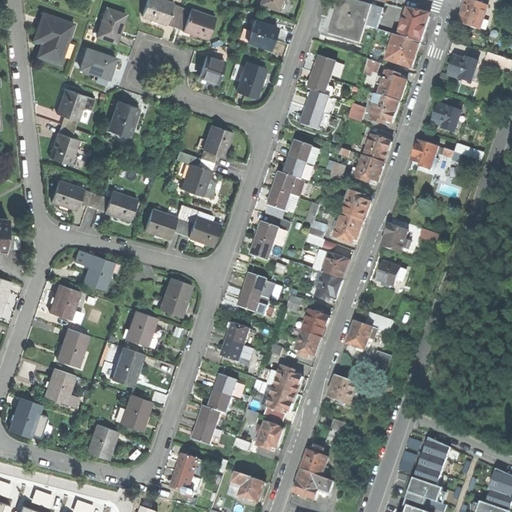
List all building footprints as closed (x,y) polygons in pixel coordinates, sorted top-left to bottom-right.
[(164,0),(147,0),(142,16),(156,21),(167,25),(167,24),(171,11),(174,3),(164,0)] [(261,0),(260,4),(278,10),(281,0),(261,0)] [(341,0),(339,1),(329,34),(360,43),(366,26),(372,5),(358,1),(354,0),(341,0)] [(466,0),(463,10),(459,23),(480,30),(488,6),(469,0),(466,0)] [(384,9),(372,5),(366,26),(378,30),(384,9)] [(107,8),(97,36),(116,43),(121,29),(126,15),(107,8)] [(188,17),(184,30),(183,31),(193,34),(208,39),(216,17),(191,9),(188,17)] [(399,37),(421,44),(426,29),(430,17),(428,14),(408,9),(403,24),(399,37)] [(180,14),(171,11),(167,24),(175,27),(180,14)] [(180,14),(175,27),(184,30),(188,17),(180,14)] [(39,27),(35,40),(43,43),(38,56),(60,64),(73,25),(44,15),(39,27)] [(243,28),(240,39),(270,49),(274,39),(274,38),(278,28),(255,20),(251,30),(243,28)] [(395,36),(387,60),(412,69),(417,56),(421,44),(399,37),(395,36)] [(87,49),(81,69),(109,79),(113,67),(116,58),(87,49)] [(511,61),(488,53),(486,61),(511,69),(511,61)] [(206,56),(199,76),(209,79),(218,83),(225,63),(206,56)] [(315,72),(332,78),(337,62),(320,56),(318,63),(315,72)] [(453,65),(450,75),(471,82),(478,63),(467,59),(466,61),(455,58),(453,65)] [(368,59),(364,73),(371,76),(373,71),(378,72),(381,64),(368,59)] [(247,62),(237,91),(244,94),(254,97),(260,79),(262,80),(266,69),(247,62)] [(326,95),(326,94),(329,86),(332,78),(315,72),(312,80),(309,89),(314,91),(326,95)] [(382,86),(379,96),(401,103),(404,93),(407,82),(399,79),(400,76),(390,72),(390,73),(387,72),(385,79),(379,77),(376,85),(382,86)] [(334,88),(329,86),(326,94),(331,96),(334,88)] [(62,98),(57,113),(65,116),(79,121),(83,108),(92,111),(96,99),(65,89),(62,98)] [(308,107),(325,113),(331,97),(326,95),(314,91),(311,98),(308,107)] [(376,104),(371,120),(384,124),(385,120),(394,123),(398,112),(401,103),(379,96),(376,95),(373,103),(376,104)] [(118,101),(108,130),(129,137),(139,108),(128,105),(118,101)] [(354,106),(349,118),(361,122),(366,108),(363,107),(354,104),(354,106)] [(436,113),(434,122),(445,126),(444,128),(455,132),(461,112),(439,105),(436,113)] [(302,124),(319,130),(320,128),(325,113),(308,107),(306,115),(303,121),(302,124)] [(65,116),(62,125),(75,129),(78,121),(79,121),(65,116)] [(75,129),(62,125),(59,133),(72,138),(75,129)] [(217,154),(224,157),(229,144),(233,132),(212,125),(207,140),(201,138),(198,147),(204,149),(217,153),(217,154)] [(56,141),(50,158),(63,162),(72,165),(82,169),(88,153),(77,149),(80,140),(72,138),(59,133),(58,133),(56,141)] [(372,136),(365,157),(385,164),(389,153),(393,143),(372,136)] [(416,150),(412,161),(422,164),(421,167),(432,171),(434,164),(437,164),(439,159),(436,158),(438,153),(453,158),(455,152),(419,140),(416,150)] [(291,157),(308,163),(315,165),(321,149),(297,141),(296,143),(294,148),(291,157)] [(457,144),(455,152),(481,161),(484,153),(457,144)] [(217,153),(204,149),(203,150),(204,150),(201,158),(214,163),(217,154),(217,153)] [(343,149),(341,154),(349,157),(351,152),(343,149)] [(203,196),(212,198),(213,194),(215,189),(210,188),(213,180),(209,178),(212,171),(211,171),(198,166),(201,158),(179,151),(176,159),(182,161),(177,176),(185,178),(181,189),(203,196)] [(363,156),(358,170),(354,168),(352,174),(356,175),(355,179),(370,183),(371,180),(379,182),(382,173),(385,164),(365,157),(363,156)] [(288,164),(285,174),(302,180),(308,163),(291,157),(288,164)] [(214,163),(201,158),(198,166),(211,171),(214,163)] [(332,171),(330,176),(342,180),(346,167),(335,163),(332,171)] [(275,189),(292,194),(299,197),(300,197),(306,181),(302,180),(285,174),(281,172),(278,179),(275,189)] [(330,176),(328,183),(341,187),(343,181),(342,180),(330,176)] [(59,180),(52,201),(64,205),(77,210),(79,202),(84,189),(59,180)] [(92,192),(84,189),(79,202),(87,205),(92,192)] [(286,210),(292,194),(275,189),(273,195),(269,206),(270,206),(286,211),(286,210)] [(110,198),(106,211),(105,212),(114,215),(130,220),(138,199),(113,190),(110,198)] [(351,191),(343,214),(365,222),(368,212),(372,203),(365,200),(366,196),(351,191)] [(97,208),(101,195),(92,192),(87,205),(97,208)] [(293,213),(299,197),(292,194),(286,210),(293,213)] [(101,195),(97,208),(106,211),(110,198),(101,195)] [(322,200),(320,206),(338,212),(340,207),(322,200)] [(181,234),(190,208),(182,205),(177,217),(173,231),(181,234)] [(286,212),(286,211),(270,206),(268,213),(284,219),(286,212)] [(190,208),(181,234),(189,236),(196,216),(198,211),(190,208)] [(153,209),(145,230),(155,233),(170,239),(173,231),(177,217),(153,209)] [(336,232),(335,237),(354,244),(355,240),(358,241),(362,231),(365,222),(343,214),(339,223),(336,222),(333,231),(336,232)] [(196,216),(189,236),(189,237),(200,241),(214,246),(221,224),(196,216)] [(277,218),(274,226),(280,228),(289,231),(292,223),(277,218)] [(0,247),(6,248),(7,234),(8,225),(9,220),(0,219),(0,247)] [(312,228),(326,233),(328,226),(314,221),(313,225),(312,228)] [(258,238),(275,244),(280,228),(274,226),(263,222),(261,229),(258,238)] [(386,236),(382,247),(401,254),(403,248),(405,249),(406,248),(408,248),(411,241),(406,239),(409,232),(390,226),(386,236)] [(326,233),(312,228),(310,234),(310,235),(323,240),(326,233)] [(424,229),(421,237),(437,243),(440,235),(424,229)] [(21,236),(7,234),(6,248),(20,249),(21,236)] [(310,235),(307,242),(322,247),(325,240),(323,240),(310,235)] [(255,246),(252,255),(269,261),(275,244),(258,238),(255,246)] [(89,266),(93,255),(80,250),(76,261),(89,266)] [(320,250),(314,269),(320,272),(324,261),(327,263),(330,254),(320,250)] [(324,261),(320,272),(344,280),(348,270),(351,261),(330,254),(327,263),(324,261)] [(114,262),(93,255),(89,266),(87,274),(83,283),(105,290),(110,276),(114,262)] [(281,263),(278,271),(287,274),(290,266),(281,263)] [(381,271),(378,280),(395,286),(398,279),(401,280),(404,270),(385,263),(381,271)] [(314,269),(309,283),(320,286),(316,297),(330,302),(331,298),(337,300),(340,290),(344,280),(320,272),(314,269)] [(245,290),(262,296),(267,279),(251,274),(248,282),(245,290)] [(0,313),(0,314),(6,295),(11,282),(0,277),(0,313)] [(171,277),(160,309),(162,310),(181,317),(187,299),(192,285),(171,277)] [(55,298),(50,312),(71,320),(81,291),(60,284),(55,298)] [(239,307),(256,312),(256,311),(261,313),(266,298),(262,296),(245,290),(243,297),(241,303),(239,307)] [(291,296),(287,308),(298,312),(302,300),(291,296)] [(136,310),(126,339),(147,346),(153,330),(157,318),(136,310)] [(299,321),(296,329),(323,338),(327,328),(330,318),(322,315),(323,312),(317,310),(316,313),(310,311),(305,323),(299,321)] [(370,313),(366,325),(378,330),(389,333),(394,322),(370,313)] [(352,332),(348,344),(365,350),(371,336),(375,338),(378,330),(366,325),(356,321),(352,332)] [(228,340),(245,346),(251,329),(234,323),(231,331),(228,340)] [(62,345),(57,360),(79,368),(90,335),(68,328),(62,345)] [(296,329),(293,337),(300,339),(296,350),(294,349),(293,353),(308,358),(309,355),(316,357),(320,347),(323,338),(296,329)] [(245,346),(228,340),(225,348),(222,357),(239,363),(239,362),(245,346)] [(269,349),(268,351),(281,356),(284,349),(270,345),(269,349)] [(245,346),(239,362),(250,366),(255,349),(245,346)] [(123,347),(112,379),(134,386),(140,369),(145,354),(123,347)] [(379,353),(374,367),(386,371),(391,357),(379,353)] [(273,372),(269,385),(297,395),(300,387),(303,378),(295,375),(296,371),(282,366),(279,374),(273,372)] [(50,381),(45,397),(75,407),(79,397),(70,394),(76,375),(55,368),(50,381)] [(216,391),(232,397),(238,381),(221,375),(220,378),(219,381),(216,391)] [(333,385),(328,397),(350,405),(352,405),(354,400),(352,400),(358,384),(336,376),(333,385)] [(254,390),(260,393),(261,390),(266,392),(269,385),(258,381),(254,390)] [(269,404),(267,408),(273,410),(281,413),(283,409),(291,412),(294,403),(297,395),(269,385),(266,392),(263,402),(269,404)] [(222,412),(227,414),(232,397),(216,391),(213,399),(210,408),(222,412)] [(131,394),(121,423),(142,430),(148,414),(152,402),(131,394)] [(16,411),(10,430),(31,437),(32,434),(40,437),(44,425),(48,416),(39,413),(42,405),(40,404),(21,398),(16,411)] [(200,423),(216,429),(222,412),(210,408),(205,407),(203,414),(200,423)] [(247,410),(244,418),(257,423),(259,414),(247,410)] [(283,413),(281,413),(273,410),(270,418),(280,422),(283,413)] [(331,428),(345,434),(349,425),(334,420),(331,428)] [(261,433),(257,445),(271,451),(272,447),(277,449),(281,439),(285,429),(266,422),(263,427),(259,426),(257,432),(261,433)] [(210,446),(216,429),(200,423),(197,430),(195,436),(194,440),(210,446)] [(97,424),(87,452),(108,459),(114,444),(118,431),(111,429),(97,424)] [(340,447),(345,434),(331,428),(326,442),(340,447)] [(411,438),(407,447),(419,451),(422,442),(411,438)] [(427,446),(424,453),(447,460),(451,448),(429,438),(427,446)] [(236,439),(234,446),(247,451),(250,444),(236,439)] [(306,460),(302,470),(322,477),(329,459),(324,457),(325,453),(323,452),(324,450),(316,447),(314,453),(309,451),(306,460)] [(338,449),(336,455),(343,458),(345,451),(338,449)] [(406,451),(403,460),(414,464),(417,455),(406,451)] [(422,459),(420,466),(442,474),(447,460),(424,453),(422,459)] [(177,471),(203,480),(208,463),(183,454),(180,462),(177,471)] [(411,472),(414,464),(403,460),(400,468),(411,472)] [(471,463),(467,461),(463,473),(467,474),(471,463)] [(437,487),(442,474),(420,466),(418,471),(415,479),(437,487)] [(492,491),(511,498),(511,496),(511,475),(497,469),(489,490),(492,491)] [(330,498),(336,482),(322,477),(302,470),(298,480),(294,493),(317,501),(319,494),(330,498)] [(187,496),(192,498),(194,497),(195,494),(195,493),(198,494),(203,480),(177,471),(175,478),(172,488),(188,494),(187,496)] [(237,473),(233,483),(243,486),(239,496),(245,498),(244,501),(248,502),(249,499),(258,503),(262,492),(265,483),(237,473)] [(478,479),(474,478),(470,489),(474,491),(478,479)] [(409,492),(427,498),(439,502),(443,489),(437,487),(415,479),(414,479),(411,487),(409,492)] [(336,482),(330,498),(337,500),(343,485),(336,482)] [(462,489),(458,487),(454,498),(458,500),(462,489)] [(511,498),(492,491),(487,504),(509,511),(511,505),(511,504),(511,498)] [(407,499),(425,505),(427,498),(409,492),(407,499)] [(439,502),(427,498),(425,505),(443,511),(444,511),(447,505),(439,502)] [(0,511),(7,511),(10,505),(0,501),(0,511)] [(477,511),(510,511),(509,511),(487,504),(481,502),(477,511)]
